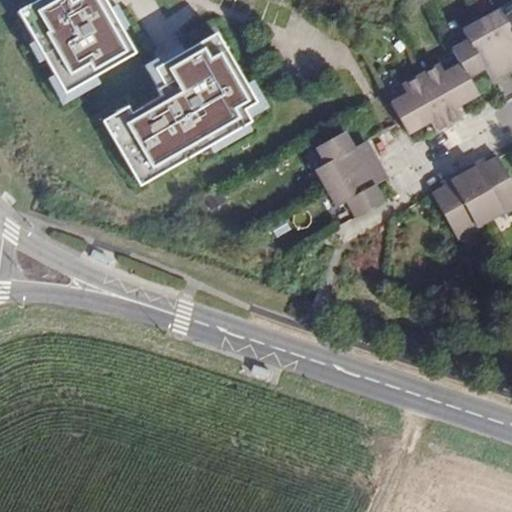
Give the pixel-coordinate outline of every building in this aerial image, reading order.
[(91,0),(56,0),(13,23),(59,110),(130,73),(91,0)] [(500,10),(481,21),(510,72),(511,70),(511,16),(506,20),(500,10)] [(461,65),(469,78),(484,70),(481,64),(487,61),(497,79),(510,72),(481,21),(463,31),(470,44),(454,53),(461,65)] [(262,121),(212,39),(147,78),(162,103),(104,138),(138,194),(262,121)] [(497,79),(487,61),(481,64),(484,70),(491,82),(497,79)] [(469,78),(461,65),(445,74),(440,65),(421,75),(449,126),(463,119),(456,107),(453,102),(458,99),(461,105),(478,95),(469,78)] [(436,134),(449,126),(421,75),(401,86),(406,95),(390,104),(407,135),(425,125),(422,120),(426,117),(429,122),(436,134)] [(316,170),(326,189),(377,161),(370,148),(352,157),(349,152),(354,149),(345,133),(317,148),(326,164),(316,170)] [(370,148),(367,142),(354,149),(349,152),(352,157),(370,148)] [(475,164),(462,171),(490,220),(503,213),(504,215),(511,210),(511,181),(498,157),(484,165),(486,167),(479,171),(475,164)] [(484,165),(482,160),(475,164),(479,171),(486,167),(484,165)] [(377,161),(326,189),(337,207),(347,202),(355,218),(384,203),(375,186),(370,189),(367,184),(385,174),(377,161)] [(490,220),(462,171),(449,178),(453,186),(447,190),(445,187),(432,194),(458,241),(478,229),(477,227),(490,220)] [(388,180),(385,174),(367,184),(370,189),(375,186),(388,180)] [(453,186),(449,178),(442,182),(445,187),(447,190),(453,186)]
